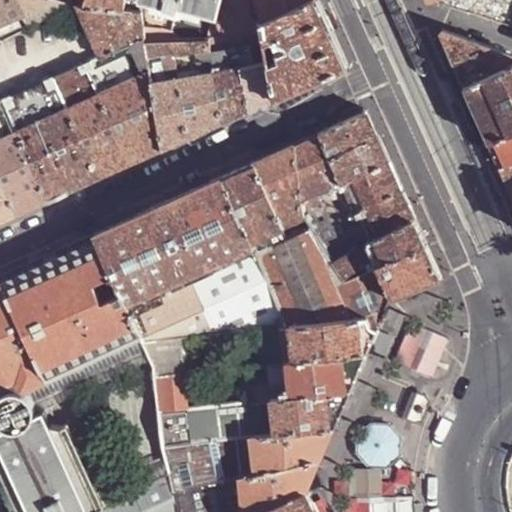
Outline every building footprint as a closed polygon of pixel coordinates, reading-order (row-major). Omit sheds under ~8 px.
[(0,0),(0,25),(55,0),(0,0)] [(218,15),(156,0),(140,0),(142,9),(146,37),(211,38),(214,52),(233,45),(231,32),(225,33),(227,17),(218,15)] [(221,0),(156,0),(218,15),(221,0)] [(250,0),(221,0),(218,15),(227,17),(225,33),(231,32),(233,45),(265,35),(263,21),(262,21),(254,20),(250,0)] [(258,0),(262,21),(263,21),(308,0),(258,0)] [(317,0),(308,0),(263,21),(265,35),(266,41),(275,37),(279,56),(270,60),(276,95),(346,64),(329,25),(317,0)] [(0,220),(163,147),(146,37),(142,9),(125,8),(86,3),(79,3),(102,53),(0,98),(0,220)] [(458,63),(467,84),(511,64),(511,52),(445,29),(444,31),(458,63)] [(146,37),(163,147),(249,108),(241,65),(270,60),(266,41),(265,35),(233,45),(214,52),(211,38),(146,37)] [(241,65),(249,108),(276,95),(270,60),(241,65)] [(481,116),(491,139),(511,130),(511,64),(467,84),(481,116)] [(368,109),(322,130),(333,154),(379,134),(371,116),(368,109)] [(322,130),(297,141),(303,197),(345,181),(345,180),(333,154),(322,130)] [(499,156),(502,165),(511,160),(511,130),(491,139),(499,156)] [(382,141),(379,134),(333,154),(345,180),(390,160),(382,141)] [(297,141),(257,159),(284,224),(306,215),(304,206),(303,197),(297,141)] [(257,159),(224,174),(252,238),(284,224),(257,159)] [(371,240),(416,217),(407,199),(405,193),(395,171),(390,160),(345,180),(345,181),(349,190),(348,190),(371,240)] [(511,186),(511,160),(502,165),(511,186)] [(100,238),(128,301),(171,281),(211,263),(255,243),(252,238),(224,174),(97,231),(97,232),(100,238)] [(303,197),(304,206),(348,190),(349,190),(345,181),(303,197)] [(361,246),(371,240),(348,190),(304,206),(306,215),(312,225),(335,259),(361,246)] [(312,225),(306,215),(284,224),(289,235),(312,225)] [(419,225),(416,217),(371,240),(382,263),(427,243),(419,225)] [(386,311),(393,296),(381,264),(371,269),(349,279),(335,259),(312,225),(289,235),(284,224),(252,238),(255,243),(289,322),(293,321),(369,313),(374,321),(379,327),(386,311)] [(23,389),(143,333),(128,301),(100,238),(95,231),(0,274),(0,386),(18,378),(23,389)] [(289,322),(255,243),(211,263),(216,272),(176,290),(171,281),(128,301),(143,333),(145,338),(174,335),(289,322)] [(439,269),(427,243),(382,263),(381,264),(393,296),(399,293),(442,276),(439,269)] [(335,259),(349,279),(371,269),(361,246),(335,259)] [(423,334),(430,336),(437,310),(429,307),(422,311),(418,328),(423,334)] [(297,358),(369,350),(374,338),(379,327),(374,321),(369,313),(293,321),(297,358)] [(145,338),(143,333),(23,389),(31,393),(35,400),(150,349),(145,338)] [(174,335),(145,338),(150,349),(157,363),(158,373),(176,371),(177,371),(174,335)] [(361,369),(369,350),(297,358),(289,358),(294,393),(353,387),(361,369)] [(289,358),(271,360),(273,382),(249,386),(251,398),(271,396),(294,393),(289,358)] [(161,409),(181,406),(176,371),(158,373),(161,409)] [(85,511),(106,503),(99,488),(71,425),(53,425),(46,411),(35,416),(37,410),(36,401),(35,400),(31,393),(23,389),(18,378),(0,386),(0,418),(3,423),(11,428),(0,432),(0,441),(3,448),(0,453),(0,477),(16,511),(85,511)] [(346,402),(353,387),(294,393),(271,396),(277,430),(337,423),(346,402)] [(161,409),(164,444),(253,433),(277,430),(271,396),(251,398),(181,406),(161,409)] [(0,453),(3,448),(0,441),(0,432),(11,428),(3,423),(0,418),(0,453)] [(329,439),(337,423),(277,430),(253,433),(257,471),(322,456),(329,439)] [(241,475),(257,471),(253,433),(164,444),(167,456),(170,473),(174,490),(241,475)] [(167,456),(99,488),(106,503),(170,473),(167,456)] [(315,472),(322,456),(257,471),(241,475),(245,511),(255,511),(308,488),(315,472)] [(179,511),(174,490),(170,473),(106,503),(85,511),(179,511)] [(174,490),(179,511),(245,511),(241,475),(174,490)] [(319,511),(315,502),(308,488),(255,511),(319,511)]
